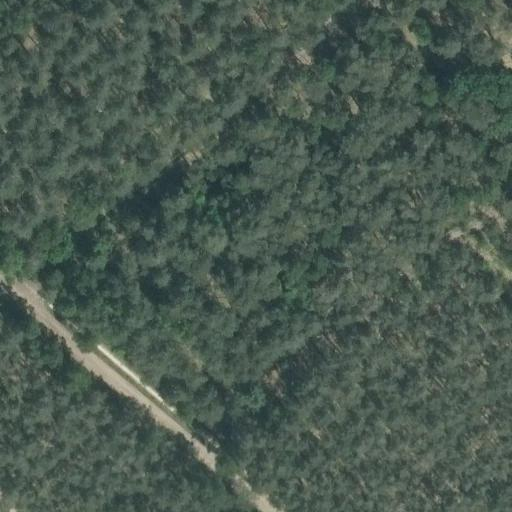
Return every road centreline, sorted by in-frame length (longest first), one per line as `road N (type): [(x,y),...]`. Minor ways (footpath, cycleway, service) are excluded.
road 1 (track): [(329,0),(3,272)]
road 2 (track): [(268,511),(22,289)]
